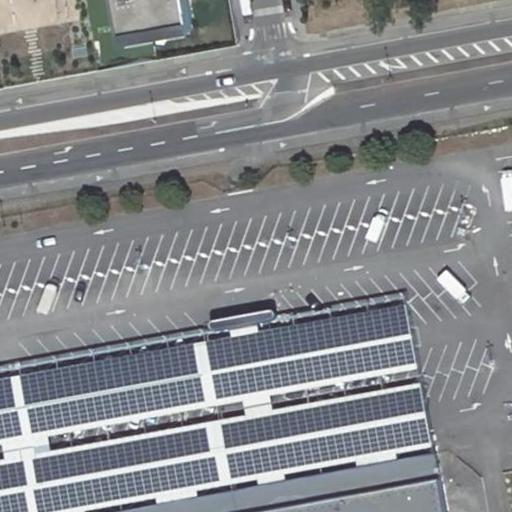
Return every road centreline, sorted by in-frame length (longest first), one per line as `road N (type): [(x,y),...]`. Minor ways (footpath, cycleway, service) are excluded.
road 1 (primary): [(281,118),(0,169)]
road 2 (primary): [(511,77),(281,118)]
